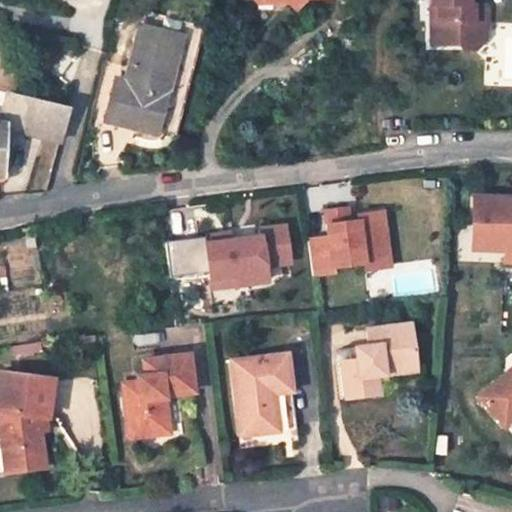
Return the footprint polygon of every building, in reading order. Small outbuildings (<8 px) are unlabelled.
[(467,7),(466,0),(428,0),(429,17),(437,25),(438,44),(463,44),(472,35),(472,25),(483,24),(482,6),(467,7)] [(438,44),(437,25),(429,17),(429,44),(438,44)] [(473,50),(483,40),(483,24),(472,25),(472,35),(463,44),(463,50),(473,50)] [(114,80),(104,119),(122,123),(124,115),(154,122),(163,91),(155,89),(165,51),(173,53),(178,35),(138,26),(123,82),(114,80)] [(155,89),(163,91),(173,53),(165,51),(155,89)] [(64,106),(8,92),(1,121),(0,127),(56,140),(64,106)] [(124,115),(122,123),(153,131),(154,122),(124,115)] [(511,199),(476,199),(475,226),(479,226),(479,252),(511,253),(511,199)] [(328,237),(308,239),(312,276),(333,274),(332,267),(363,264),(363,271),(389,268),(383,212),(348,216),(347,208),(325,211),(328,237)] [(230,237),(166,243),(170,280),(208,276),(210,291),(265,285),(263,270),(289,267),(285,230),(259,232),(260,244),(237,247),(237,243),(231,244),(230,237)] [(383,360),(414,356),(410,318),(365,324),(368,343),(353,345),(355,357),(340,359),(345,397),(379,393),(376,373),(384,372),(383,360)] [(229,359),(239,433),(277,428),(272,391),(290,388),(285,351),(267,354),(229,359)] [(171,435),(166,397),(194,393),(189,356),(144,361),(145,377),(137,378),(138,383),(139,392),(123,395),(130,441),(171,435)] [(384,372),(416,369),(414,356),(383,360),(384,372)] [(0,435),(4,473),(43,468),(37,414),(47,417),(53,378),(0,370),(0,435)] [(511,375),(505,375),(479,397),(504,427),(511,419),(511,375)] [(123,395),(139,392),(138,383),(122,385),(123,395)]
